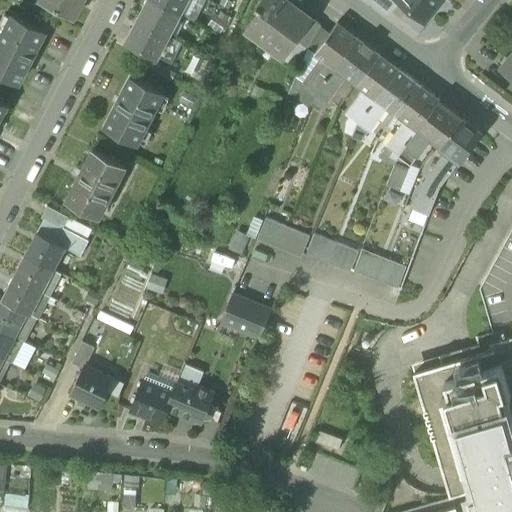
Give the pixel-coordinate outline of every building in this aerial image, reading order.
[(73,18),(82,0),(41,0),(41,1),(73,18)] [(155,0),(148,0),(139,19),(167,34),(179,12),(155,0)] [(155,0),(179,12),(184,0),(155,0)] [(267,38),(287,53),(298,40),(313,19),(288,0),(260,0),(256,6),(261,10),(246,31),(263,44),(267,38)] [(367,0),(386,15),(390,12),(379,3),(374,0),(367,0)] [(392,0),(383,0),(379,3),(390,12),(402,1),(400,0),(396,0),(395,2),(392,0)] [(425,20),(441,0),(400,0),(402,1),(425,20)] [(0,40),(0,72),(20,83),(47,31),(14,14),(0,40)] [(156,56),(167,34),(139,19),(127,42),(156,56)] [(298,40),(308,48),(321,25),(313,19),(298,40)] [(306,84),(316,92),(357,37),(339,24),(332,33),(316,54),(324,60),(306,84)] [(332,33),(321,25),(308,48),(316,54),(332,33)] [(345,76),(353,82),(376,51),(357,37),(316,92),(327,100),(345,76)] [(283,59),(287,53),(267,38),(263,44),(283,59)] [(380,54),(376,51),(353,82),(357,84),(380,54)] [(511,52),(500,68),(511,77),(511,52)] [(350,117),(357,122),(398,68),(380,54),(357,84),(366,91),(348,115),(350,117)] [(387,109),(393,113),(417,82),(398,68),(357,122),(369,131),(387,109)] [(105,125),(140,143),(167,92),(132,74),(105,125)] [(393,113),(398,116),(421,85),(417,82),(393,113)] [(407,123),(389,146),(399,153),(439,99),(421,85),(398,116),(407,123)] [(0,119),(8,104),(0,99),(0,119)] [(428,139),(435,144),(458,113),(439,99),(399,153),(408,163),(428,139)] [(435,144),(439,147),(462,115),(458,113),(435,144)] [(480,129),(462,115),(439,147),(447,153),(430,177),(414,207),(428,214),(440,184),(480,129)] [(346,134),(352,136),(357,122),(350,117),(347,121),(346,134)] [(369,131),(357,122),(352,136),(351,139),(361,143),(369,131)] [(394,166),(399,153),(389,146),(380,159),(394,166)] [(66,200),(99,218),(126,166),(93,148),(66,200)] [(398,190),(408,163),(399,153),(394,166),(386,185),(398,190)] [(45,216),(64,226),(69,216),(47,204),(42,216),(44,218),(45,216)] [(44,218),(37,231),(66,246),(65,247),(81,255),(89,239),(64,226),(45,216),(44,218)] [(257,239),(279,248),(288,228),(265,219),(257,239)] [(309,237),(288,228),(279,248),(301,257),(309,237)] [(14,276),(39,289),(42,284),(45,285),(51,274),(54,269),(65,247),(66,246),(37,231),(25,254),(14,276)] [(304,255),(328,264),(336,244),(312,234),(304,255)] [(359,253),(336,244),(328,264),(351,273),(352,270),(359,253)] [(360,249),(359,253),(352,270),(376,279),(384,259),(360,249)] [(408,268),(384,259),(376,279),(399,289),(408,268)] [(60,272),(54,269),(51,274),(57,277),(60,272)] [(57,277),(51,274),(45,285),(42,284),(39,289),(43,291),(49,294),(57,277)] [(40,296),(43,291),(39,289),(14,276),(2,299),(27,312),(37,317),(46,299),(40,296)] [(490,312),(506,305),(494,278),(478,284),(490,312)] [(221,321),(259,337),(271,309),(232,293),(221,321)] [(0,326),(12,333),(15,326),(19,327),(27,312),(2,299),(0,297),(0,326)] [(37,317),(27,312),(19,327),(15,326),(12,333),(16,335),(25,339),(37,317)] [(0,354),(0,355),(4,348),(8,349),(16,335),(12,333),(0,326),(0,354)] [(25,339),(16,335),(8,349),(4,348),(0,355),(4,357),(8,359),(13,362),(25,339)] [(511,336),(490,343),(492,349),(414,373),(444,472),(511,451),(511,336)] [(72,363),(83,368),(84,364),(86,366),(95,348),(82,342),(72,363)] [(0,375),(8,359),(4,357),(0,364),(0,375)] [(70,393),(101,408),(109,391),(105,389),(110,379),(112,380),(113,378),(86,366),(84,364),(83,368),(70,393)] [(162,422),(167,409),(174,391),(173,391),(143,379),(131,409),(162,422)] [(177,381),(173,391),(174,391),(167,409),(202,422),(204,416),(211,415),(215,406),(210,401),(214,391),(195,383),(193,388),(192,390),(178,384),(179,382),(177,381)] [(193,388),(179,382),(178,384),(192,390),(193,388)] [(343,438),(320,429),(316,441),(338,449),(343,438)] [(449,493),(511,473),(511,451),(444,472),(449,493)] [(93,489),(111,488),(110,471),(92,473),(93,489)] [(511,511),(511,473),(449,493),(450,496),(476,488),(482,511),(511,511)]
